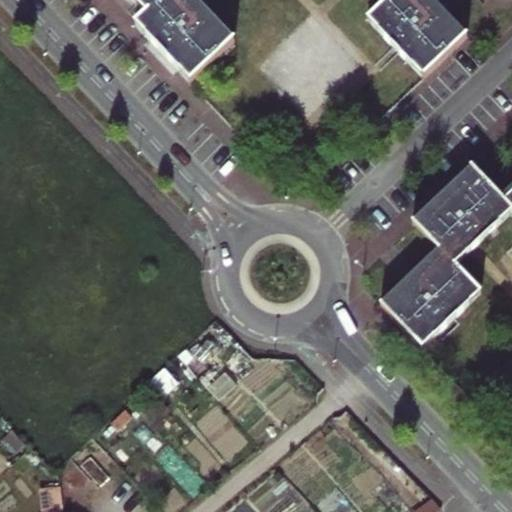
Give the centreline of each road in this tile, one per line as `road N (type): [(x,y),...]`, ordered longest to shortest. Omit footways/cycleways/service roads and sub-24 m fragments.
road 1 (tertiary): [(19,0),(248,234)]
road 2 (tertiary): [(318,308),(505,511)]
road 3 (residential): [(318,238),(511,55)]
road 4 (track): [(371,369),(201,511)]
road 5 (tertiary): [(248,234),(229,270),(243,308),(272,324),(297,322),(318,308)]
